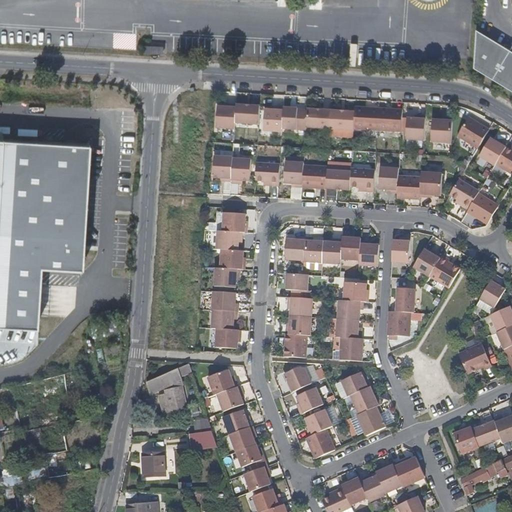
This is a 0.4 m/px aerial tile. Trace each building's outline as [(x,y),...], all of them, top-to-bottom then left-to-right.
[(511,54),(476,33),(473,72),(511,94),(511,54)] [(235,124),(236,106),(228,105),(228,108),(217,108),(216,129),(235,130),(235,124)] [(258,126),(260,107),(236,106),(235,124),(258,126)] [(282,130),(283,109),(276,108),(275,111),(265,110),(263,131),(282,133),(282,130)] [(377,132),(378,109),(354,108),(354,113),(353,130),(377,132)] [(306,128),(307,110),(283,109),(282,130),(305,132),(306,128)] [(400,133),(402,111),(378,109),(377,132),(400,133)] [(329,130),(330,112),(307,110),(306,128),(329,130)] [(354,113),(330,112),(329,130),(353,131),(353,130),(354,113)] [(423,141),(425,117),(417,117),(417,119),(406,119),(405,140),(423,141)] [(456,137),(477,149),(488,131),(467,118),(456,137)] [(448,145),(450,119),(442,119),(442,121),(432,121),(430,143),(448,145)] [(0,323),(36,325),(39,265),(80,267),(86,143),(0,137),(0,323)] [(478,157),(494,167),(495,166),(507,146),(500,142),(498,145),(490,139),(478,157)] [(511,149),(507,146),(495,166),(511,176),(511,149)] [(251,159),(233,159),(233,161),(231,182),(231,183),(239,184),(239,181),(250,181),(251,159)] [(233,161),(214,160),(213,178),(224,178),(223,181),(231,182),(233,161)] [(280,165),(256,163),(255,182),(270,183),(270,186),(278,186),(280,165)] [(303,168),(303,166),(285,165),(284,186),(294,187),(294,190),(302,191),(303,168)] [(327,174),(327,170),(303,168),(302,191),(325,192),(327,174)] [(398,169),(375,168),(374,174),(373,189),(389,190),(389,193),(397,193),(398,176),(398,169)] [(374,174),(351,172),(350,175),(349,191),(365,192),(365,195),(373,195),(373,189),(374,174)] [(440,174),(421,173),(421,178),(419,198),(427,198),(427,196),(440,196),(440,174)] [(327,174),(325,192),(349,194),(349,191),(350,175),(327,174)] [(397,199),(419,200),(419,198),(421,178),(398,176),(397,193),(397,199)] [(459,178),(449,195),(462,203),(461,205),(468,210),(478,193),(479,191),(459,178)] [(478,193),(468,210),(467,212),(487,224),(499,205),(478,193)] [(241,232),(246,233),(247,225),(244,224),(245,214),(223,213),(221,231),(241,232)] [(216,231),(215,250),(218,250),(237,251),(237,241),(241,240),(241,232),(221,231),(216,231)] [(359,260),(360,240),(360,238),(350,238),(350,235),(342,235),(342,240),(341,259),(359,260)] [(304,260),(305,237),(297,237),(297,240),(285,239),(284,259),(304,260)] [(313,237),(305,237),(304,260),(304,262),(322,263),(324,242),(324,241),(313,240),(313,237)] [(334,242),(324,242),(322,263),(340,264),(341,259),(342,240),(334,239),(334,242)] [(359,264),(377,265),(378,244),(368,243),(368,241),(360,240),(359,260),(359,264)] [(431,273),(444,252),(438,248),(436,252),(426,246),(415,264),(431,274),(431,273)] [(401,252),(392,251),(390,273),(407,274),(408,248),(400,248),(401,252)] [(239,261),(240,251),(237,251),(218,250),(217,268),(236,269),(241,269),(242,261),(239,261)] [(451,256),(444,252),(431,273),(450,285),(462,265),(450,258),(451,256)] [(217,268),(213,268),(212,286),(233,287),(233,277),(236,277),(236,269),(217,268)] [(303,275),(287,274),(286,290),(292,290),(308,291),(309,276),(303,275)] [(498,285),(491,280),(479,300),(494,309),(505,291),(497,286),(498,285)] [(362,302),(367,302),(367,294),(365,294),(365,283),(343,282),(342,301),(362,302)] [(401,312),(412,313),(413,313),(415,290),(398,288),(397,305),(402,305),(401,312)] [(308,291),(292,290),(292,298),(310,299),(311,291),(308,291)] [(236,293),(213,292),(212,310),(236,312),(238,312),(238,304),(235,304),(236,293)] [(292,298),(289,298),(288,306),(291,306),(291,317),(313,318),(315,299),(310,299),(292,298)] [(336,319),(357,321),(358,310),(361,309),(362,302),(342,301),(337,300),(336,319)] [(511,325),(511,314),(511,313),(511,306),(489,316),(496,333),(511,325)] [(212,310),(210,329),(216,329),(232,330),(233,320),(236,320),(236,312),(212,310)] [(388,312),(387,335),(410,337),(412,313),(401,312),(388,312)] [(287,326),(287,334),(310,336),(312,336),(313,318),(291,317),(290,327),(287,326)] [(336,337),(340,338),(359,339),(360,331),(357,330),(357,321),(336,319),(336,337)] [(511,345),(511,325),(496,333),(495,333),(502,350),(511,345)] [(240,339),(240,330),(232,330),(216,329),(215,347),(237,349),(238,339),(240,339)] [(287,334),(285,357),(309,358),(310,336),(287,334)] [(340,338),(339,360),(360,361),(362,339),(359,339),(340,338)] [(458,353),(467,373),(482,366),(483,369),(490,366),(487,357),(480,343),(458,353)] [(511,371),(511,370),(511,345),(502,350),(511,371)] [(491,347),(485,348),(490,364),(495,363),(491,347)] [(109,371),(118,371),(118,354),(109,354),(109,371)] [(181,377),(192,373),(189,364),(170,372),(147,382),(149,394),(155,392),(156,394),(162,391),(161,389),(166,387),(181,381),(182,380),(181,377)] [(289,385),(292,393),(311,384),(304,367),(299,368),(285,373),(290,385),(289,385)] [(208,377),(214,395),(217,394),(237,387),(235,379),(232,380),(228,370),(208,377)] [(347,397),(351,396),(370,387),(366,380),(364,381),(360,373),(340,382),(347,397)] [(166,387),(168,393),(174,391),(174,390),(183,387),(181,381),(166,387)] [(237,387),(217,394),(223,412),(241,405),(238,395),(243,393),(240,386),(237,387)] [(381,405),(383,404),(380,397),(377,398),(372,386),(370,387),(351,396),(359,414),(381,405)] [(186,396),(183,387),(174,390),(174,391),(168,393),(169,396),(166,397),(169,408),(172,407),(175,413),(189,408),(185,397),(186,396)] [(298,407),(301,414),(323,404),(316,387),(296,396),(301,406),(298,407)] [(368,435),(388,426),(383,414),(385,413),(381,405),(359,414),(368,435)] [(310,436),(327,429),(333,426),(325,409),(306,417),(310,427),(307,429),(310,436)] [(223,416),(229,435),(252,426),(250,418),(246,419),(243,410),(223,416)] [(501,417),(494,420),(494,422),(501,439),(502,444),(511,439),(511,416),(502,420),(501,417)] [(354,418),(349,420),(353,435),(358,434),(354,418)] [(201,433),(211,431),(208,422),(198,423),(201,433)] [(494,422),(472,430),(478,447),(501,439),(494,422)] [(464,431),(454,435),(462,455),(479,449),(478,447),(472,430),(470,425),(463,428),(464,431)] [(229,435),(235,452),(236,452),(256,444),(252,434),(255,433),(252,426),(229,435)] [(315,459),(335,449),(327,429),(310,436),(306,438),(315,459)] [(201,433),(189,435),(191,451),(216,447),(211,431),(201,433)] [(259,451),(256,444),(236,452),(241,467),(248,465),(250,472),(266,466),(261,451),(259,451)] [(165,455),(144,456),(145,479),(166,477),(165,455)] [(511,457),(503,462),(509,475),(511,480),(511,457)] [(425,478),(419,465),(416,458),(409,461),(408,459),(394,465),(403,487),(425,478)] [(460,481),(467,495),(474,492),(472,486),(483,480),(484,483),(499,475),(501,479),(509,475),(503,462),(502,460),(486,468),(486,469),(460,481)] [(403,487),(394,465),(392,462),(385,465),(386,468),(377,472),(379,475),(388,495),(404,489),(403,487)] [(250,472),(244,474),(250,492),(270,484),(266,474),(269,473),(266,466),(250,472)] [(22,486),(23,473),(5,472),(4,485),(22,486)] [(351,482),(342,486),(343,488),(351,506),(368,498),(360,480),(359,475),(350,479),(351,482)] [(368,498),(370,503),(388,495),(379,475),(368,479),(367,477),(360,480),(368,498)] [(325,507),(327,511),(339,511),(352,507),(351,506),(343,488),(335,491),(336,494),(322,500),(325,507)] [(252,496),(257,511),(262,511),(282,505),(280,497),(276,498),(272,489),(252,496)] [(417,497),(395,506),(397,511),(421,511),(419,505),(421,504),(417,497)] [(160,511),(160,509),(155,509),(154,503),(127,505),(127,511),(160,511)] [(495,511),(493,503),(474,508),(474,511),(495,511)]
